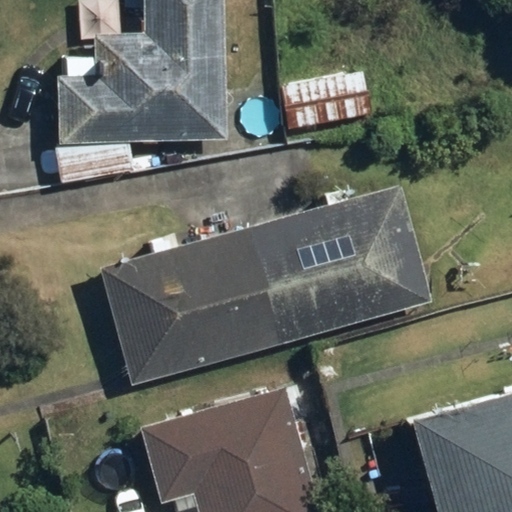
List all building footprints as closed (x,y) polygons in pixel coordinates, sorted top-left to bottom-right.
[(47,78),(53,182),(125,171),(122,143),(217,141),(212,0),(131,0),(133,34),(83,36),(84,59),(56,60),(57,77),(47,78)] [(360,69),(273,87),(282,130),(369,113),(360,69)] [(88,271),(121,387),(425,303),(392,187),(88,271)] [(308,511),(275,388),(128,428),(149,505),(182,496),(186,511),(308,511)] [(511,511),(511,389),(394,422),(418,511),(511,511)]
